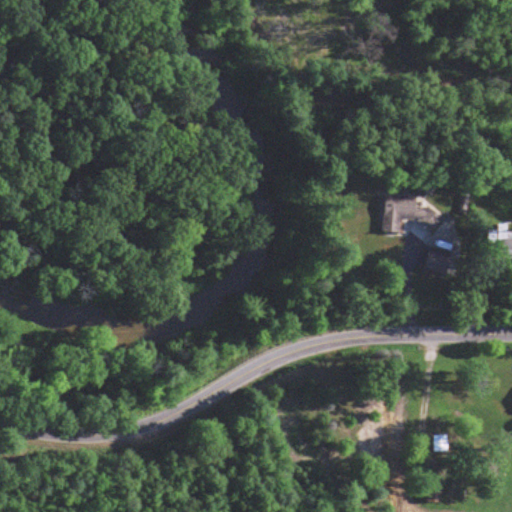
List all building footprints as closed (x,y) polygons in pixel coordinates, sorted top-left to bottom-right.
[(420,199),(386,196),(382,234),(403,236),(404,227),(438,230),(440,213),(418,210),(420,199)] [(511,232),(489,232),(489,259),(511,259),(511,232)] [(359,456),(377,456),(377,426),(359,426),(359,456)] [(434,438),(434,451),(447,451),(447,438),(434,438)] [(461,499),(461,511),(470,511),(470,509),(472,509),(472,499),(461,499)]
